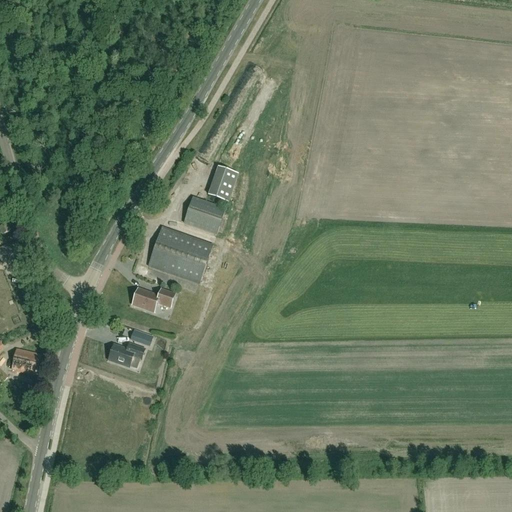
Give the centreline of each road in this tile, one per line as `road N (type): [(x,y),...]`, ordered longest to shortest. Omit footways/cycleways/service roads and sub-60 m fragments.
road 1 (tertiary): [(85,296),(254,0)]
road 2 (unclassified): [(85,296),(34,240),(0,128)]
road 3 (tertiary): [(42,449),(85,296)]
